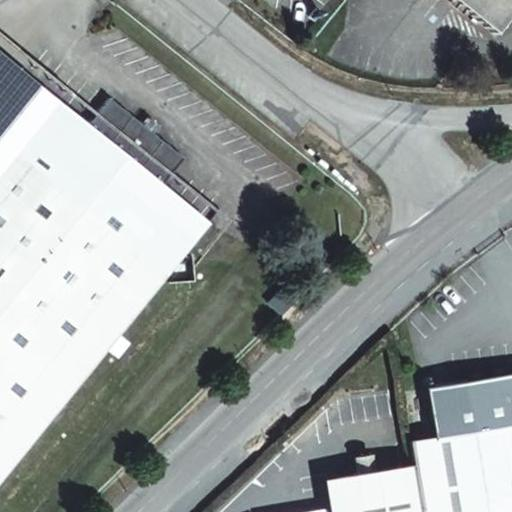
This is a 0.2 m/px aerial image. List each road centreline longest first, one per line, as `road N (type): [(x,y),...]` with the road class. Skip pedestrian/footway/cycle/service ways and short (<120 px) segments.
road 1 (tertiary): [(144,511),(457,217)]
road 2 (unclassified): [(185,0),(339,108)]
road 3 (unclassified): [(511,119),(400,121),(339,108)]
road 4 (unclassified): [(339,108),(423,161),(457,217)]
